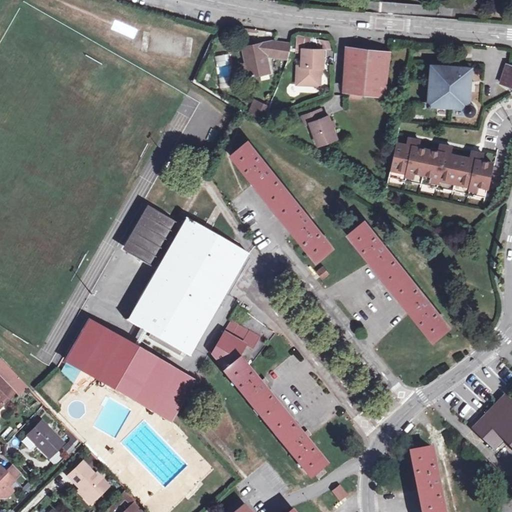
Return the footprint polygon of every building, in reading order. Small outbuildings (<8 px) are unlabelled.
[(297,85),(311,86),(312,82),(320,83),(321,75),(321,68),(323,68),(324,51),(310,50),(311,39),(298,37),(296,50),(303,51),(302,67),(298,67),(297,85)] [(329,43),(319,41),(322,48),(332,50),(329,43)] [(275,42),(273,56),(287,59),(290,45),(275,42)] [(272,72),(269,56),(268,43),(246,47),(248,64),(250,74),(272,72)] [(361,95),(383,98),(389,54),(347,48),(343,92),(350,93),(349,99),(360,100),(361,95)] [(511,88),(511,66),(507,65),(500,86),(511,88)] [(473,106),(468,105),(470,69),(431,67),(428,107),(464,109),(465,114),(468,116),(470,116),(474,114),(476,110),(473,106)] [(250,114),(256,103),(252,101),(247,113),(250,114)] [(256,103),(250,114),(260,118),(265,107),(256,103)] [(302,117),(305,125),(309,124),(318,146),(336,139),(328,117),(323,119),(320,110),(302,117)] [(408,139),(406,146),(417,149),(419,142),(408,139)] [(406,146),(395,144),(392,161),(388,176),(484,197),(491,165),(480,163),(469,161),(449,156),(438,154),(417,149),(406,146)] [(230,158),(316,260),(331,248),(245,146),(230,158)] [(439,146),(438,154),(449,156),(450,149),(439,146)] [(471,153),(469,161),(480,163),(482,156),(471,153)] [(150,267),(175,222),(150,207),(123,252),(150,267)] [(124,323),(187,359),(189,357),(247,257),(185,220),(124,323)] [(349,233),(433,339),(447,328),(363,222),(349,233)] [(323,268),(318,272),(323,278),(328,274),(323,268)] [(68,356),(172,417),(192,383),(88,321),(68,356)] [(210,357),(223,374),(236,363),(244,350),(252,355),(260,342),(230,324),(210,357)] [(169,421),(172,417),(68,356),(65,360),(169,421)] [(12,372),(0,358),(0,372),(5,378),(12,372)] [(324,465),(304,441),(300,437),(261,391),(257,386),(237,362),(236,363),(223,374),(222,375),(310,477),(324,465)] [(263,381),(257,386),(261,391),(267,385),(263,381)] [(504,407),(510,400),(503,394),(497,400),(504,407)] [(511,402),(510,400),(504,407),(497,400),(471,426),(492,447),(502,437),(511,446),(511,402)] [(382,414),(375,421),(377,423),(384,417),(382,414)] [(27,436),(35,444),(36,443),(50,457),(63,444),(41,421),(27,436)] [(403,432),(407,436),(415,427),(411,423),(403,432)] [(9,441),(15,430),(7,425),(0,436),(9,441)] [(306,431),(300,437),(304,441),(310,436),(306,431)] [(448,511),(436,448),(419,452),(431,511),(448,511)] [(96,496),(98,498),(110,487),(97,474),(96,476),(83,462),(69,476),(80,489),(80,493),(86,498),(87,496),(96,496)] [(11,467),(4,473),(11,481),(18,474),(11,467)] [(0,494),(7,488),(13,482),(11,481),(4,473),(0,469),(0,494)] [(319,481),(328,473),(324,469),(316,477),(319,481)] [(11,492),(7,488),(0,494),(4,499),(11,492)] [(137,511),(134,508),(137,505),(125,490),(104,511),(137,511)] [(341,491),(336,496),(340,501),(346,496),(341,491)] [(92,504),(98,498),(96,496),(87,496),(86,498),(92,504)]
